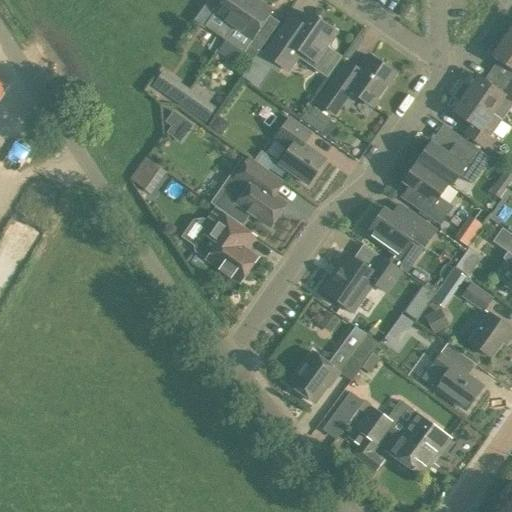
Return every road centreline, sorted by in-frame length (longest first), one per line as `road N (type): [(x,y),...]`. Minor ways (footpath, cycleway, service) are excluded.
road 1 (unclassified): [(224,358),(0,30)]
road 2 (residential): [(224,358),(321,223),(366,183),(432,85),(436,58)]
road 3 (unclassified): [(348,511),(224,358)]
